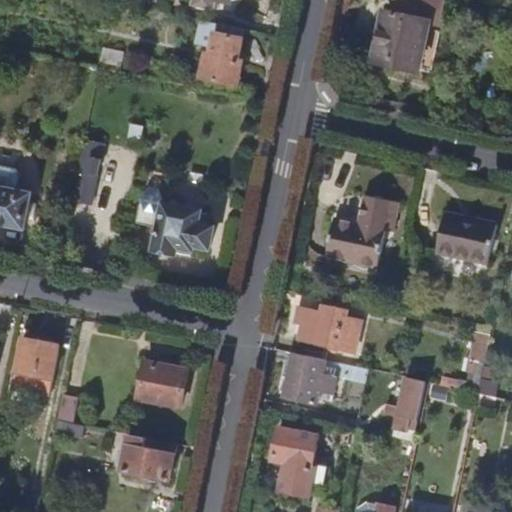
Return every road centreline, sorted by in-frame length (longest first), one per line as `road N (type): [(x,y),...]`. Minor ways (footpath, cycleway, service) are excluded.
road 1 (residential): [(0,279),(246,327)]
road 2 (residential): [(292,114),(511,163)]
road 3 (residential): [(246,327),(292,114)]
road 4 (residential): [(209,511),(246,327)]
